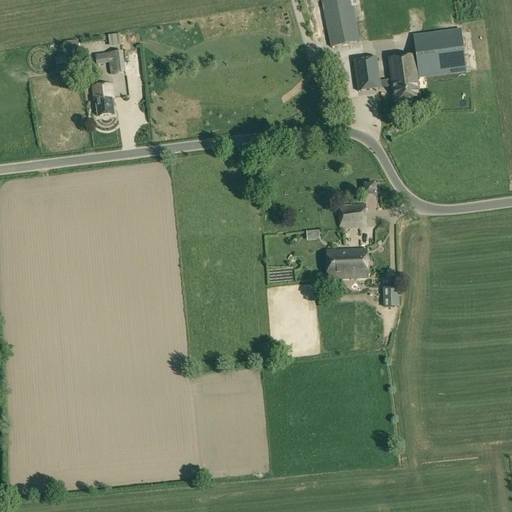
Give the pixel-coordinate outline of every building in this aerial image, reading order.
[(320,0),(330,48),(361,42),(351,0),(320,0)] [(415,57),(418,79),(466,72),(461,30),(413,36),(416,57),(415,57)] [(107,33),(107,44),(123,43),(122,32),(107,33)] [(79,47),(66,48),(67,57),(80,55),(79,47)] [(111,75),(117,74),(114,53),(95,55),(96,65),(109,64),(111,75)] [(421,98),(418,79),(415,57),(389,60),(391,80),(380,81),(376,58),(354,61),(358,92),(381,89),(381,88),(392,87),(394,102),(421,98)] [(92,88),(94,102),(96,101),(98,117),(114,115),(112,99),(114,99),(112,85),(92,88)] [(360,186),(361,195),(380,194),(379,184),(360,186)] [(367,229),(365,205),(339,207),(340,231),(367,229)] [(319,230),(306,232),(307,240),(319,239),(319,230)] [(328,280),(351,279),(350,251),(327,252),(328,280)] [(350,251),(351,279),(368,279),(367,251),(350,251)] [(399,309),(399,289),(383,289),(383,309),(399,309)]
